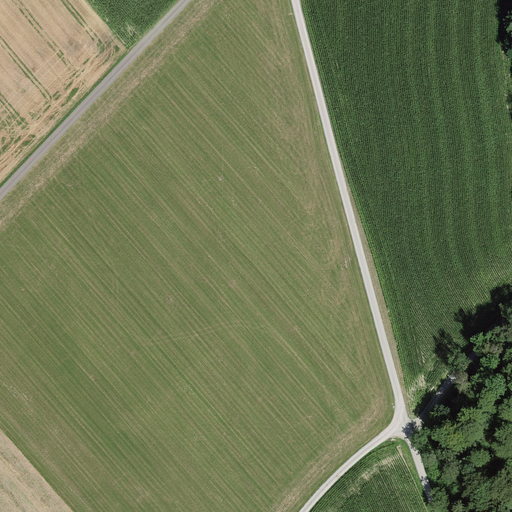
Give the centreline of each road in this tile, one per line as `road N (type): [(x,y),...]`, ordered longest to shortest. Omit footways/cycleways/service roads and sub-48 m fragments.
road 1 (track): [(296,0),(435,511)]
road 2 (track): [(511,313),(410,437)]
road 3 (track): [(404,417),(311,511)]
